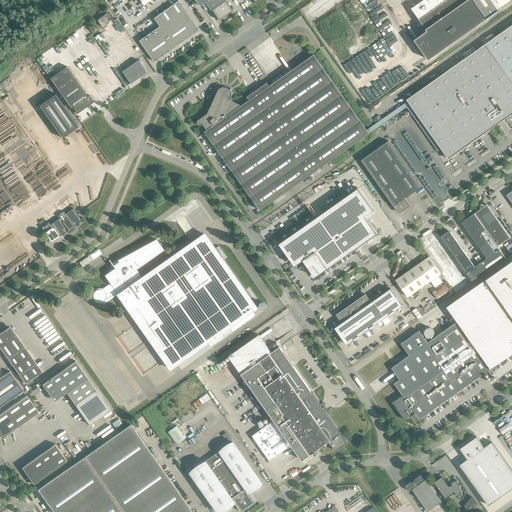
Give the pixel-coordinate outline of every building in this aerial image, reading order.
[(210,11),(211,10),(218,20),(222,16),(222,15),(226,13),(232,11),(225,0),(194,0),(199,6),(204,2),(210,11)] [(509,0),(405,0),(406,0),(422,0),(411,8),(427,30),(414,39),(428,59),(487,18),(499,10),(498,8),(509,0)] [(195,26),(196,25),(178,1),(154,18),(159,26),(139,41),(153,61),(174,47),(174,46),(198,29),(195,26)] [(113,17),(113,18),(109,11),(97,20),(101,26),(109,21),(110,20),(111,20),(110,19),(113,17)] [(461,61),(406,99),(448,158),(511,113),(511,24),(495,37),(493,33),(483,41),(485,44),(475,51),(473,47),(458,58),(461,61)] [(231,89),(230,88),(230,89),(229,90),(228,88),(226,87),(225,87),(223,87),(221,87),(220,88),(219,89),(218,90),(207,113),(198,120),(197,121),(197,122),(198,124),(199,125),(200,125),(202,124),(203,124),(207,129),(205,131),(260,210),(369,133),(313,55),(269,86),(267,82),(247,97),(249,100),(241,105),(230,100),(231,96),(232,96),(232,95),(232,94),(232,93),(232,92),(232,91),(231,90),(231,89)] [(122,71),(130,84),(144,74),(147,72),(146,70),(145,71),(138,60),(122,71)] [(66,66),(50,78),(71,108),(72,107),(77,113),(94,102),(89,95),(87,96),(66,66)] [(79,126),(55,93),(39,105),(62,138),(79,126)] [(399,213),(406,208),(410,205),(405,198),(421,187),(388,141),(361,160),(399,213)] [(358,188),(279,243),(295,265),(303,260),(315,277),(377,233),(365,216),(373,210),(358,188)] [(498,246),(510,237),(487,204),(486,205),(481,204),(480,209),(474,213),(498,246)] [(49,222),(42,227),(43,230),(51,241),(60,235),(60,236),(60,235),(61,235),(62,235),(62,234),(63,234),(64,233),(65,233),(66,232),(67,232),(68,231),(67,230),(68,229),(69,231),(71,230),(70,229),(72,228),(72,229),(74,228),(73,226),(74,226),(75,226),(76,225),(77,225),(77,224),(78,224),(78,223),(79,223),(79,222),(80,222),(81,221),(82,220),(73,208),(65,214),(64,212),(65,212),(64,212),(63,212),(62,212),(62,213),(61,213),(60,213),(60,214),(59,214),(59,215),(58,215),(58,216),(58,217),(58,216),(59,218),(51,223),(52,224),(51,225),(50,224),(49,222)] [(463,224),(470,234),(487,258),(475,267),(451,233),(447,232),(441,237),(472,281),(505,257),(474,213),(464,221),(463,224)] [(93,294),(92,295),(92,296),(93,298),(94,299),(94,300),(95,301),(97,302),(98,302),(99,303),(100,303),(101,303),(101,302),(102,302),(103,302),(104,303),(103,304),(117,294),(169,369),(205,344),(208,349),(255,315),(252,311),(256,308),(204,234),(142,277),(136,269),(164,249),(156,239),(117,260),(118,261),(113,265),(114,268),(104,275),(110,283),(102,289),(101,289),(100,288),(99,288),(99,289),(97,289),(96,289),(95,290),(94,291),(93,293),(93,294)] [(79,263),(82,267),(102,253),(99,249),(79,263)] [(401,276),(395,280),(408,297),(441,274),(429,256),(403,274),(402,273),(400,275),(401,276)] [(511,260),(446,306),(457,321),(491,369),(511,353),(511,340),(511,341),(511,340),(511,260)] [(444,282),(432,290),(438,299),(450,290),(444,282)] [(375,325),(382,319),(390,314),(390,315),(395,311),(394,311),(402,305),(390,288),(371,302),(365,294),(340,312),(340,313),(341,315),(339,317),(340,319),(342,322),(335,327),(347,344),(354,339),(355,339),(359,336),(370,328),(375,325)] [(416,308),(412,311),(418,319),(422,316),(416,308)] [(387,317),(382,320),(386,325),(391,322),(387,317)] [(415,422),(491,369),(457,321),(430,341),(427,337),(425,338),(419,330),(401,343),(409,355),(392,367),(400,379),(394,383),(403,395),(392,402),(405,420),(407,423),(409,422),(410,423),(411,422),(412,424),(415,422)] [(432,328),(431,328),(430,327),(429,327),(428,327),(427,328),(426,328),(425,329),(425,330),(424,331),(424,332),(424,333),(425,334),(425,335),(426,336),(427,337),(428,337),(429,337),(430,337),(431,337),(432,337),(433,336),(434,335),(434,334),(434,333),(434,332),(434,331),(434,330),(433,329),(432,328)] [(8,328),(0,333),(0,347),(25,383),(42,372),(11,328),(8,328)] [(274,420),(292,445),(302,460),(328,441),(335,451),(347,442),(279,346),(271,352),(271,351),(275,349),(273,346),(269,349),(259,334),(229,356),(274,420)] [(75,361),(42,384),(53,399),(56,400),(67,392),(89,425),(110,410),(75,361)] [(0,406),(23,391),(9,371),(0,377),(0,406)] [(38,412),(27,395),(0,414),(0,436),(3,437),(8,433),(38,412)] [(292,445),(274,420),(252,435),(270,460),(292,445)] [(38,489),(53,511),(192,511),(131,424),(38,489)] [(176,425),(167,432),(176,444),(185,438),(176,425)] [(467,459),(459,464),(488,505),(511,488),(511,470),(492,442),(484,447),(476,436),(470,441),(465,444),(459,448),(467,459)] [(233,442),(219,452),(191,471),(219,511),(220,511),(235,502),(241,511),(256,501),(249,492),(262,483),(233,442)] [(67,461),(55,444),(28,462),(28,463),(24,466),(23,469),(28,475),(34,484),(67,461)] [(441,502),(425,479),(424,480),(420,475),(414,479),(415,479),(411,482),(410,482),(405,486),(409,491),(412,489),(428,511),(441,502)] [(449,486),(442,476),(434,482),(446,499),(454,493),(453,492),(455,491),(456,496),(457,496),(456,495),(461,493),(461,494),(462,494),(457,480),(451,482),(452,484),(449,486)] [(472,496),(464,505),(468,511),(478,504),(472,496)]
